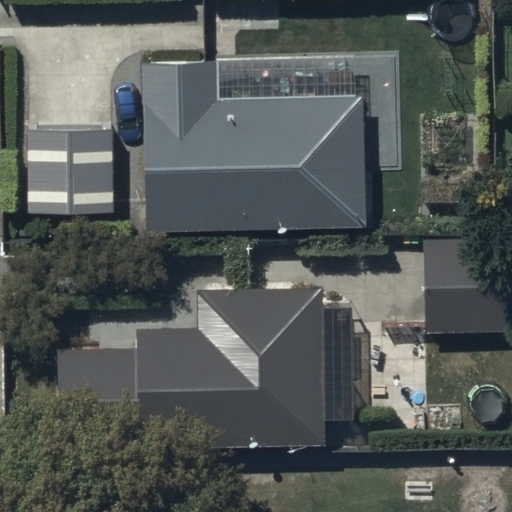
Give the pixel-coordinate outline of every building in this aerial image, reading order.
[(477,0),(398,0),(401,86),(480,84),(477,0)] [(364,230),(361,101),(218,104),(218,73),(142,74),(146,235),(364,230)] [(112,134),(27,134),(27,219),(112,219),(112,134)] [(511,222),(419,224),(421,315),(511,313),(511,222)] [(56,430),(320,424),(316,270),(197,273),(198,305),(132,306),(132,323),(54,325),(56,430)]
